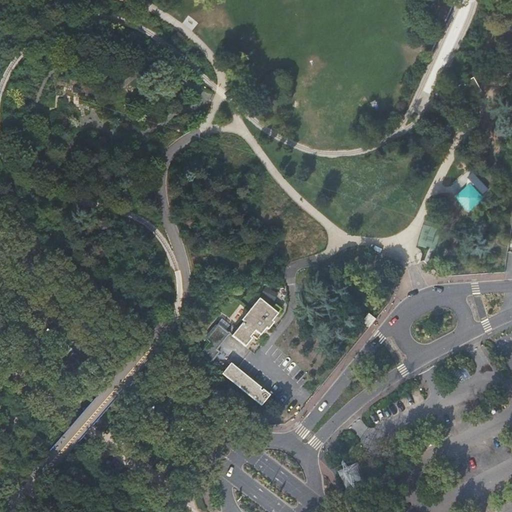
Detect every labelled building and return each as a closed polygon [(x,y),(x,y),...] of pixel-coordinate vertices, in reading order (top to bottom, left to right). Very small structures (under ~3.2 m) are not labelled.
[(482,90),(474,76),(467,81),(468,83),(466,84),(464,82),(458,86),(466,100),(472,96),(471,94),(473,93),(475,95),(482,90)] [(457,190),(457,192),(467,203),(469,203),(479,193),(479,192),(484,188),(474,176),(469,181),(468,180),(457,190)] [(277,294),(266,287),(261,295),(273,302),(277,294)] [(243,321),(231,336),(245,346),(252,338),(250,336),(251,335),(256,339),(266,328),(268,329),(274,322),(272,320),(281,309),(275,304),(272,308),(259,298),(241,320),(243,321)] [(369,313),(363,322),(370,327),(376,319),(369,313)] [(197,354),(210,364),(220,352),(217,350),(230,334),(217,324),(204,340),(207,342),(197,354)] [(230,363),(221,374),(260,406),(269,395),(230,363)] [(356,464),(340,469),(345,482),(360,478),(356,464)]
